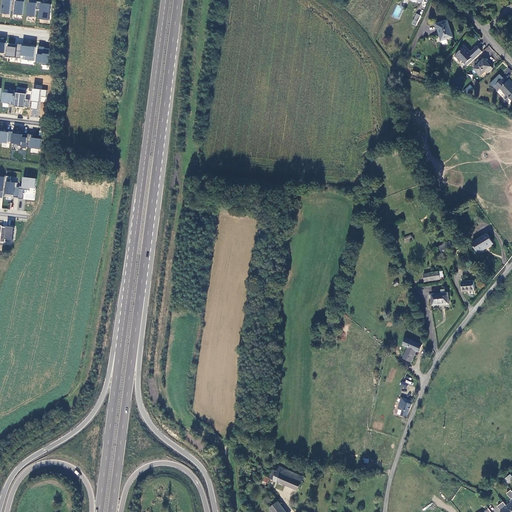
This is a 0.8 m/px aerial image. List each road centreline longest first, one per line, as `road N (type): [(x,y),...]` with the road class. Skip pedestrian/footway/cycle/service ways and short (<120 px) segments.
road 1 (trunk): [(165,0),(126,295)]
road 2 (trunk): [(215,511),(204,473),(152,428),(137,396),(144,251)]
road 3 (unclassified): [(384,511),(434,364),(511,263)]
road 4 (trunk): [(109,511),(144,251)]
road 5 (trunk): [(126,295),(95,408),(18,466),(0,506)]
road 6 (trunk): [(144,251),(178,0)]
road 7 (trunk): [(126,295),(96,511)]
road 8 (trunk): [(118,511),(129,477),(157,462),(190,474),(206,511)]
road 9 (trunk): [(6,511),(19,477),(48,462),(81,477),(88,511)]
